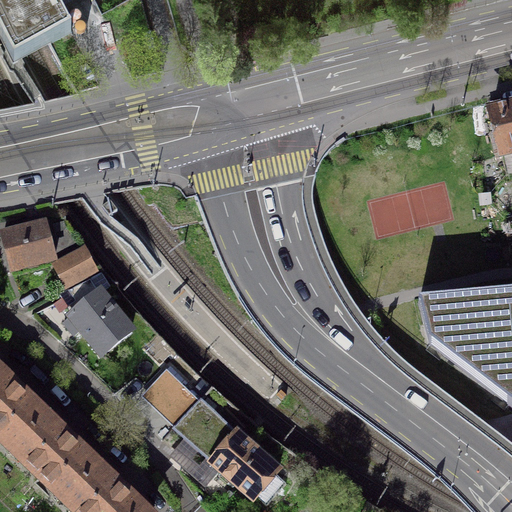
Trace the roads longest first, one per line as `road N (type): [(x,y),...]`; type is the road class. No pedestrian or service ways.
road 1 (secondary): [(229,112),(269,257),(305,314),(508,489)]
road 2 (primary): [(229,112),(511,39)]
road 3 (primary): [(0,148),(229,112)]
